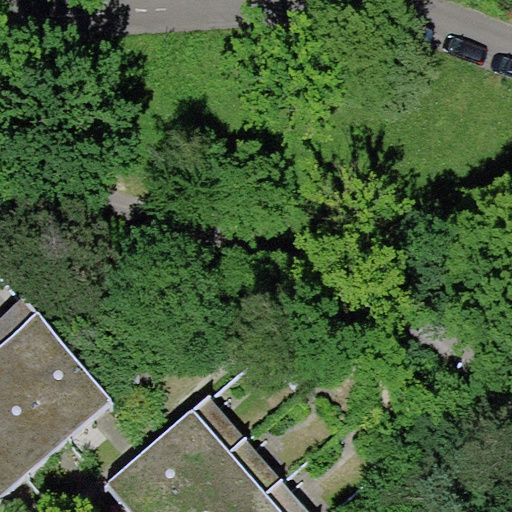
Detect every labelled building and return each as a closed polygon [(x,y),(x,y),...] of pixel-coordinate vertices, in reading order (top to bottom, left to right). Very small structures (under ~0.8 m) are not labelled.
[(111,408),(36,323),(0,354),(0,365),(69,445),(98,419),(109,409),(112,411),(111,408)] [(0,449),(27,481),(57,454),(69,445),(0,365),(0,449)] [(168,511),(229,459),(192,417),(109,489),(105,493),(108,492),(125,511),(168,511)] [(0,449),(0,504),(17,490),(27,481),(0,449)] [(251,511),(265,500),(229,459),(168,511),(251,511)] [(275,511),(265,500),(251,511),(275,511)]
